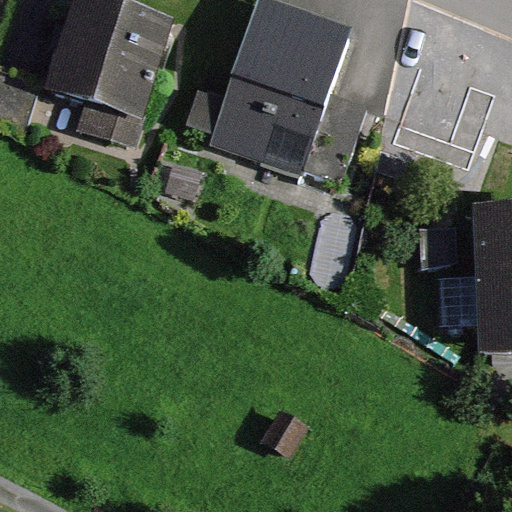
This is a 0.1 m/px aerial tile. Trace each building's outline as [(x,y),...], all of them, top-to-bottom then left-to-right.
[(177,35),(76,2),(61,48),(45,97),(86,111),(77,138),(136,157),(177,35)] [(315,28),(262,8),(224,107),(201,99),(189,131),(213,140),(211,147),(300,180),(352,42),(315,28)] [(389,149),(465,179),(498,97),(422,66),(389,149)] [(35,94),(0,80),(0,121),(21,130),(35,94)] [(192,205),(202,176),(174,166),(164,195),(192,205)] [(511,208),(476,209),(480,353),(511,352),(511,208)] [(277,462),(293,437),(273,425),(257,450),(277,462)]
